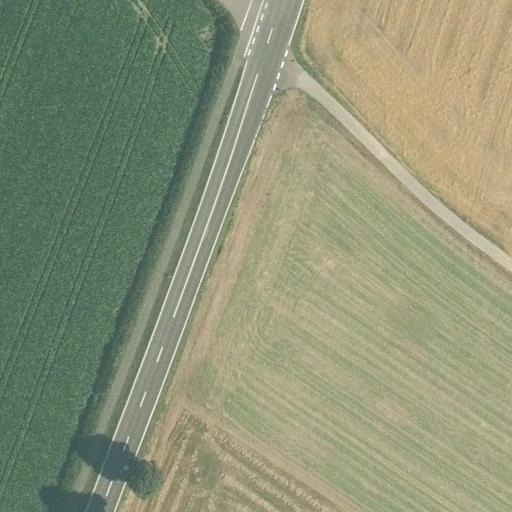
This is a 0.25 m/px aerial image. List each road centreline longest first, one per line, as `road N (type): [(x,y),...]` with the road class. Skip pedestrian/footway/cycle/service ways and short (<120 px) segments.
road 1 (tertiary): [(98,511),(269,44)]
road 2 (track): [(511,267),(418,199),(269,44)]
